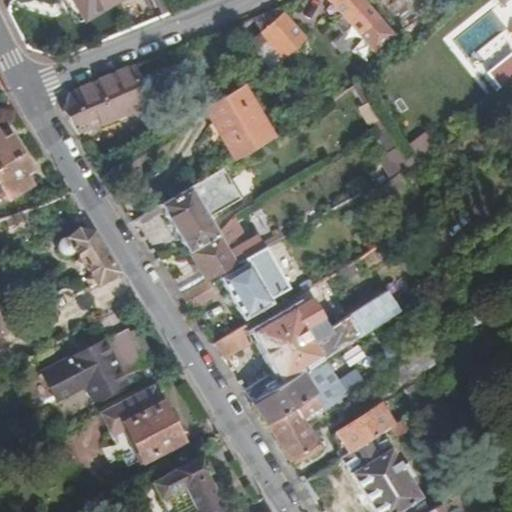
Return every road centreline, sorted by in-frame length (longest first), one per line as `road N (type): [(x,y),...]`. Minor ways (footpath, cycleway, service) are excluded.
road 1 (residential): [(293,511),(24,85)]
road 2 (residential): [(24,85),(238,0)]
